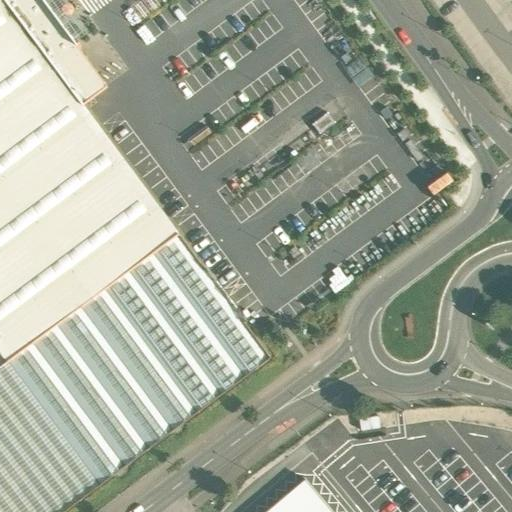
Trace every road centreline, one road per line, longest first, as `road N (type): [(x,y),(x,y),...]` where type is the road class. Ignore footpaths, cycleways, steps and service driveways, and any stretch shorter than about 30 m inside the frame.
road 1 (unclassified): [(143,511),(362,361)]
road 2 (unclassified): [(511,172),(488,210),(377,297),(360,327),(362,361)]
road 3 (unknown): [(292,285),(319,310),(360,286),(446,207),(425,168)]
road 4 (unclassified): [(511,172),(385,0)]
road 5 (unclassified): [(445,367),(466,284),(494,263),(511,261)]
